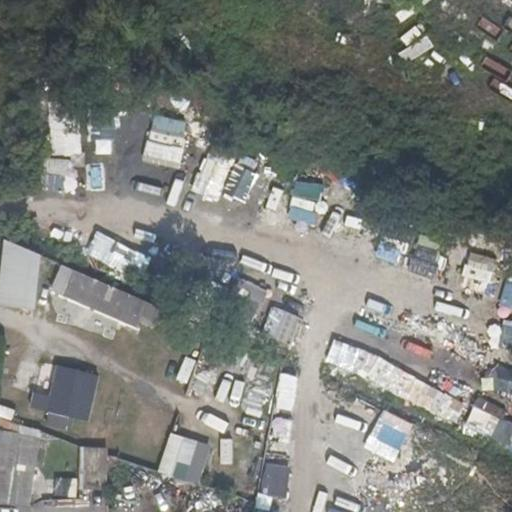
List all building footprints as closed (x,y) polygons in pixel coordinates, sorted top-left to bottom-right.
[(0,287),(0,304),(36,311),(46,250),(7,243),(0,287)] [(163,332),(172,308),(65,268),(47,316),(113,341),(118,328),(138,335),(142,324),(163,332)] [(88,422),(101,376),(46,360),(33,407),(88,422)] [(0,429),(0,502),(34,506),(41,434),(0,429)] [(170,433),(160,473),(202,484),(213,444),(170,433)] [(83,447),(81,489),(108,490),(110,448),(83,447)] [(78,497),(78,479),(57,479),(56,496),(78,497)]
